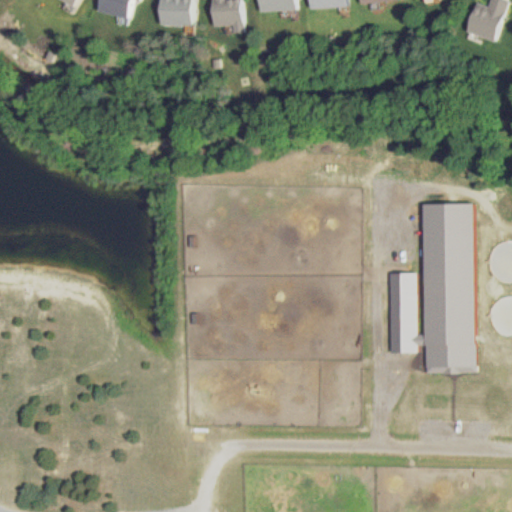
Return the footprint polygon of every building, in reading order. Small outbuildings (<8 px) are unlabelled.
[(131,19),(136,0),(142,0),(143,0),(142,0),(104,0),(101,12),(131,19)] [(163,0),(163,26),(196,26),(197,0),(163,0)] [(237,26),(237,33),(247,33),(246,0),(216,0),(217,26),(237,26)] [(262,0),(263,12),(300,11),(299,0),(262,0)] [(313,0),(314,9),(351,8),(350,0),(313,0)] [(471,32),(499,42),(511,4),(511,1),(507,0),(494,0),(492,7),(481,3),(471,32)] [(478,202),(427,203),(428,334),(420,334),(420,272),(393,273),(393,353),(427,352),(427,373),(479,373),(478,202)] [(511,282),(511,243),(493,243),(493,282),(511,282)]
